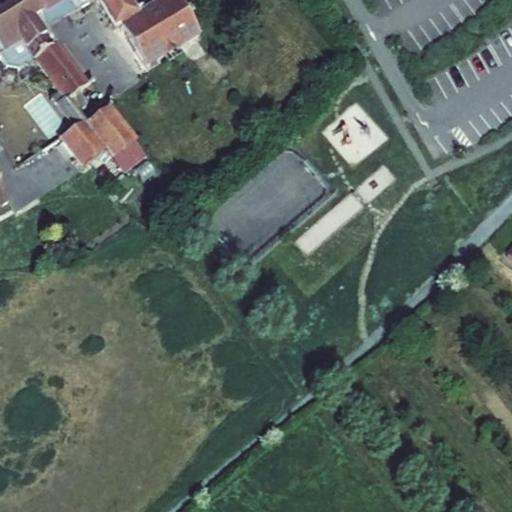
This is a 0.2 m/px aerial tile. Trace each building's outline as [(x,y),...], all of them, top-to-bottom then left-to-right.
[(35,0),(6,0),(0,4),(0,37),(7,46),(24,36),(35,52),(28,56),(35,66),(43,61),(39,56),(63,42),(52,25),(35,0)] [(65,17),(54,0),(35,0),(52,25),(65,17)] [(54,0),(65,17),(91,0),(99,0),(117,27),(122,23),(148,64),(209,27),(191,0),(150,0),(137,8),(132,0),(54,0)] [(88,78),(63,42),(39,56),(43,61),(46,66),(66,94),(88,78)] [(22,81),(61,135),(86,121),(66,94),(46,66),(22,81)] [(112,105),(88,78),(66,94),(86,121),(112,105)] [(137,138),(112,105),(86,121),(61,135),(82,163),(105,147),(112,156),(137,138)]
